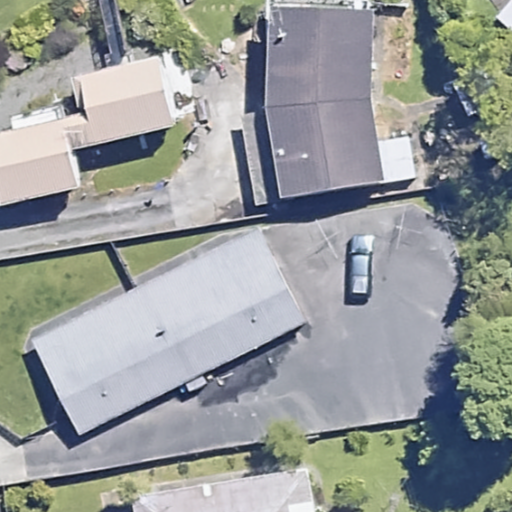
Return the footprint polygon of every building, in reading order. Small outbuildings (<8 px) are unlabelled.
[(378,187),(366,1),(256,7),(268,194),(378,187)] [(511,1),(500,16),(511,25),(511,1)] [(171,118),(156,53),(59,76),(74,140),(171,118)] [(0,210),(68,195),(49,116),(0,127),(0,210)] [(287,338),(228,212),(9,314),(69,440),(287,338)] [(316,511),(310,470),(139,497),(141,511),(316,511)]
